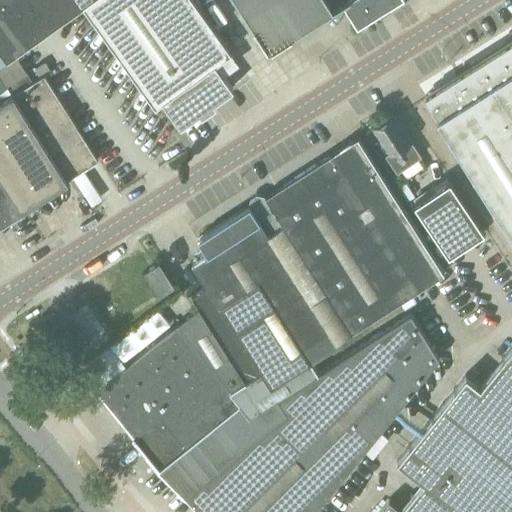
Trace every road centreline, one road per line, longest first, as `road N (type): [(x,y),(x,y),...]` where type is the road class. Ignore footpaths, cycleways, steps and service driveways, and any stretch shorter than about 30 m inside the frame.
road 1 (unclassified): [(0,308),(488,0)]
road 2 (unclassified): [(95,511),(0,395)]
